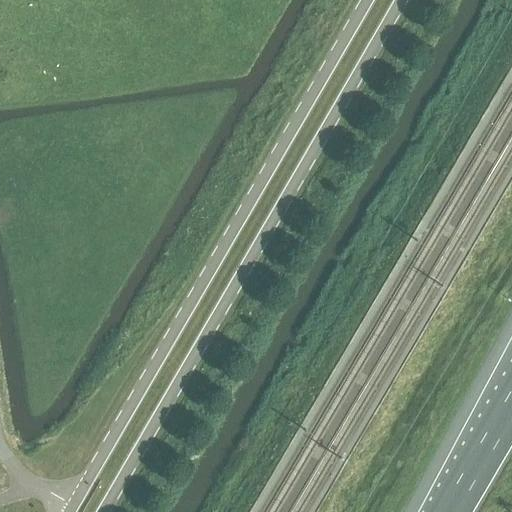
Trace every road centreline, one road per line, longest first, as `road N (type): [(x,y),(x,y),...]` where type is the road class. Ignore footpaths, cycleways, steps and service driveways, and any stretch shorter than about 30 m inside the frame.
road 1 (secondary): [(102,511),(402,0)]
road 2 (secondary): [(368,0),(72,508)]
road 3 (motorway): [(511,401),(447,511)]
